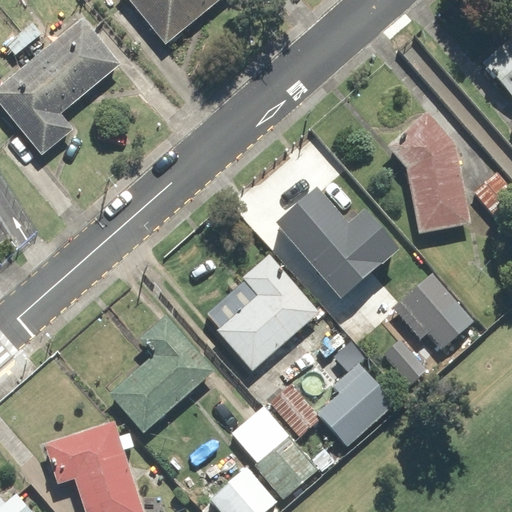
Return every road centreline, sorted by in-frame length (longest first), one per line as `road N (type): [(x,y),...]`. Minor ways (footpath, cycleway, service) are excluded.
road 1 (residential): [(373,0),(0,330)]
road 2 (unknown): [(511,142),(380,0)]
